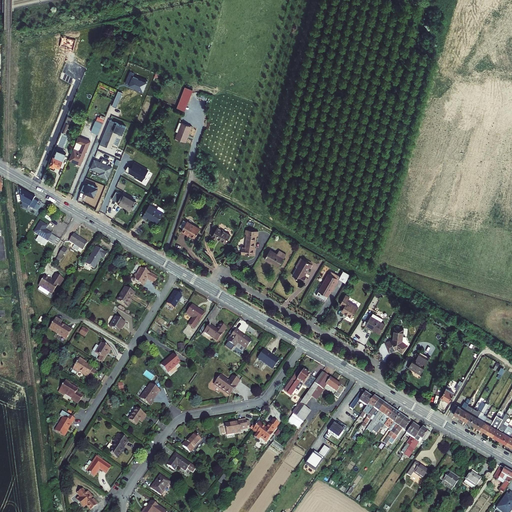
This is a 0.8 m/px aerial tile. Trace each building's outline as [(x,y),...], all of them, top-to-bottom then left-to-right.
[(131,71),(128,79),(132,80),(130,85),(145,90),(148,80),(140,77),(139,78),(134,77),(136,73),(131,71)] [(186,87),(178,108),(185,110),(193,90),(186,87)] [(99,114),(91,132),(97,135),(105,117),(99,114)] [(112,115),(100,144),(107,146),(117,123),(115,116),(112,115)] [(182,122),(176,138),(187,141),(192,127),(182,122)] [(79,136),(69,160),(81,165),(91,141),(79,136)] [(57,150),(50,165),(55,167),(56,165),(61,167),(66,154),(57,150)] [(101,162),(95,160),(91,168),(100,172),(99,175),(108,178),(112,167),(108,165),(109,161),(102,159),(101,162)] [(134,177),(135,176),(143,180),(148,171),(134,163),(132,168),(128,166),(125,171),(129,173),(128,174),(134,177)] [(80,191),(94,197),(98,188),(84,182),(80,191)] [(21,202),(34,210),(37,205),(38,203),(39,201),(35,199),(36,198),(19,188),(21,202)] [(122,195),(117,192),(112,199),(132,211),(133,208),(136,203),(137,202),(123,194),(122,195)] [(150,204),(143,217),(147,219),(148,217),(158,223),(164,212),(150,204)] [(188,221),(182,231),(195,238),(200,228),(188,221)] [(39,235),(36,240),(45,246),(48,241),(53,244),(57,238),(45,230),(47,227),(41,223),(35,233),(39,235)] [(218,227),(212,236),(218,239),(226,242),(230,234),(218,227)] [(242,246),(243,253),(255,255),(259,235),(259,230),(246,229),(246,234),(246,245),(242,246)] [(74,234),(69,242),(74,245),(72,248),(78,251),(79,248),(83,250),(87,243),(74,234)] [(97,247),(86,264),(94,269),(101,258),(104,259),(107,254),(97,247)] [(64,255),(65,255),(68,251),(63,248),(55,261),(59,263),(64,255)] [(272,248),(265,259),(271,263),(279,267),(286,254),(280,250),(278,253),(272,248)] [(296,267),(293,275),(304,280),(308,273),(313,265),(301,258),(296,267)] [(135,275),(132,280),(143,286),(147,280),(154,284),(158,278),(141,268),(137,275),(135,275)] [(351,274),(343,270),(339,279),(345,283),(351,274)] [(329,273),(317,294),(325,300),(332,290),(339,279),(329,273)] [(60,287),(64,280),(56,275),(52,281),(44,276),(38,286),(40,287),(50,293),(52,294),(58,286),(60,287)] [(125,286),(117,300),(128,308),(136,293),(125,286)] [(38,290),(47,296),(50,293),(40,287),(38,290)] [(175,290),(167,303),(175,308),(183,295),(175,290)] [(350,315),(353,316),(360,306),(350,300),(350,297),(346,294),(341,304),(344,306),(343,311),(347,314),(350,315)] [(192,318),(188,325),(194,329),(205,313),(193,304),(186,314),(192,318)] [(371,316),(366,325),(368,327),(381,334),(386,324),(371,316)] [(115,317),(110,327),(115,330),(118,332),(120,333),(126,324),(115,317)] [(56,318),(49,329),(66,340),(72,330),(62,323),(62,321),(56,318)] [(204,332),(218,341),(221,336),(227,327),(222,323),(217,328),(210,323),(204,332)] [(88,330),(83,327),(79,334),(85,337),(88,330)] [(385,343),(389,353),(397,351),(402,353),(408,345),(403,342),(404,328),(396,328),(394,339),(385,343)] [(237,329),(227,342),(236,347),(238,344),(246,349),(252,340),(237,329)] [(101,343),(95,353),(101,355),(98,360),(103,363),(112,350),(107,345),(101,343)] [(264,350),(257,359),(272,369),(279,360),(264,350)] [(413,360),(409,367),(416,371),(421,374),(425,368),(426,364),(430,357),(421,352),(413,360)] [(173,354),(161,364),(168,373),(180,363),(173,354)] [(80,359),(71,373),(75,374),(79,372),(88,377),(90,373),(91,372),(93,368),(87,362),(80,359)] [(284,391),(291,396),(295,390),(298,392),(303,385),(310,390),(316,380),(300,368),(284,391)] [(340,387),(341,387),(322,373),(316,380),(310,390),(300,404),(303,407),(310,397),(317,387),(322,390),(324,388),(338,398),(344,390),(340,387)] [(220,376),(214,385),(229,396),(239,382),(233,377),(229,382),(220,376)] [(67,380),(57,393),(62,395),(72,399),(73,401),(78,405),(83,396),(78,392),(77,392),(78,389),(70,382),(67,380)] [(151,384),(140,399),(150,405),(160,391),(151,384)] [(434,385),(432,392),(441,394),(444,388),(434,385)] [(310,397),(315,400),(322,390),(317,387),(310,397)] [(446,388),(441,397),(449,401),(450,398),(453,392),(446,388)] [(368,405),(373,399),(364,393),(361,391),(349,408),(353,410),(359,401),(367,406),(368,405)] [(465,402),(468,404),(470,400),(474,394),(469,391),(466,396),(469,397),(465,402)] [(367,406),(361,416),(360,416),(363,418),(365,414),(366,415),(371,407),(373,408),(379,401),(374,397),(373,399),(368,405),(367,406)] [(364,425),(365,426),(373,415),(376,411),(378,412),(384,404),(379,401),(373,408),(368,416),(363,423),(365,424),(364,425)] [(489,404),(486,403),(485,404),(481,411),(477,418),(473,425),(480,428),(487,417),(483,415),(489,404)] [(298,430),(311,412),(303,407),(300,404),(296,409),(293,413),(287,422),(298,430)] [(374,429),(389,408),(384,404),(378,412),(375,417),(369,425),(374,429)] [(461,408),(455,404),(451,411),(460,417),(464,410),(466,407),(467,406),(464,404),(461,408)] [(382,428),(394,412),(389,408),(374,429),(373,431),(377,434),(381,429),(382,429),(382,428)] [(136,409),(128,420),(136,425),(139,421),(142,423),(147,416),(136,409)] [(467,421),(471,414),(464,410),(460,417),(467,421)] [(394,423),(399,415),(394,412),(382,428),(384,430),(386,427),(387,428),(392,422),(394,423)] [(505,421),(509,415),(506,413),(501,421),(500,425),(493,436),(499,440),(508,426),(504,423),(505,421)] [(473,425),(477,418),(471,414),(467,421),(473,425)] [(386,445),(404,419),(399,415),(394,423),(389,429),(388,431),(391,432),(383,443),(386,445)] [(497,419),(499,416),(496,415),(493,421),(486,432),(493,436),(500,425),(495,422),(497,419)] [(63,418),(55,430),(64,436),(67,433),(75,419),(70,416),(63,418)] [(486,432),(493,421),(487,417),(480,428),(486,432)] [(249,426),(249,421),(246,421),(246,419),(238,421),(239,422),(225,425),(222,426),(220,428),(222,434),(223,435),(226,434),(227,435),(241,433),(240,431),(247,429),(247,426),(249,426)] [(259,422),(252,431),(256,433),(254,437),(259,441),(261,437),(264,439),(264,441),(266,443),(273,433),(280,424),(273,419),(266,428),(263,426),(264,425),(259,422)] [(407,433),(412,425),(404,419),(386,445),(385,446),(387,447),(390,443),(392,444),(397,437),(396,437),(402,429),(407,433)] [(344,430),(334,423),(328,432),(338,439),(344,430)] [(404,454),(420,430),(412,425),(407,433),(406,434),(411,438),(401,452),(403,453),(404,454)] [(508,426),(499,440),(506,444),(511,432),(511,427),(508,425),(508,426)] [(422,440),(425,442),(430,434),(422,428),(420,430),(404,454),(409,458),(419,442),(420,443),(421,441),(422,440)] [(195,433),(183,446),(190,453),(202,440),(195,433)] [(116,443),(109,453),(117,459),(124,449),(124,448),(129,441),(118,434),(113,441),(116,443)] [(357,443),(351,452),(355,454),(361,445),(357,443)] [(330,450),(324,445),(318,454),(314,451),(305,464),(315,471),(330,450)] [(175,453),(167,465),(174,470),(177,466),(186,471),(188,469),(193,473),(196,468),(175,453)] [(87,472),(86,472),(94,477),(100,470),(106,474),(111,467),(97,457),(90,467),(88,466),(86,466),(84,468),(85,470),(87,472)] [(416,462),(407,475),(411,477),(415,474),(425,480),(429,472),(421,465),(416,462)] [(499,493),(501,495),(510,484),(511,479),(511,473),(500,467),(494,477),(497,480),(499,478),(506,482),(504,484),(499,491),(500,492),(499,493)] [(460,479),(446,469),(444,472),(448,474),(458,481),(460,479)] [(440,479),(443,481),(453,488),(458,481),(448,474),(444,472),(440,479)] [(471,472),(463,483),(473,490),(481,478),(475,474),(471,472)] [(224,474),(219,481),(222,483),(227,476),(224,474)] [(160,475),(151,488),(161,495),(171,482),(160,475)] [(443,481),(441,484),(451,491),(453,488),(443,481)] [(82,489),(77,494),(79,496),(76,499),(83,508),(86,505),(90,510),(98,504),(93,499),(92,500),(90,499),(92,497),(88,491),(86,493),(82,489)] [(511,505),(511,503),(511,497),(507,494),(498,507),(504,511),(509,511),(511,509),(511,505)] [(151,501),(143,511),(155,511),(159,507),(151,501)]
